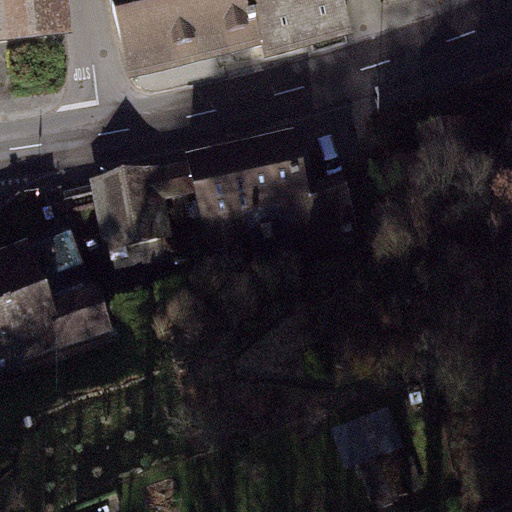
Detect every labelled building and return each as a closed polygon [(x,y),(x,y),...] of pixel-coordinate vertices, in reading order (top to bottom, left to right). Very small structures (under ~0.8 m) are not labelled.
[(0,0),(0,27),(53,22),(51,0),(0,0)] [(111,0),(134,84),(262,50),(265,63),(357,39),(346,0),(111,0)] [(302,152),(197,174),(213,249),(318,228),(302,152)] [(172,179),(99,194),(111,255),(185,240),(172,179)] [(20,271),(0,279),(0,360),(49,341),(20,271)] [(406,463),(364,482),(377,511),(419,491),(406,463)]
